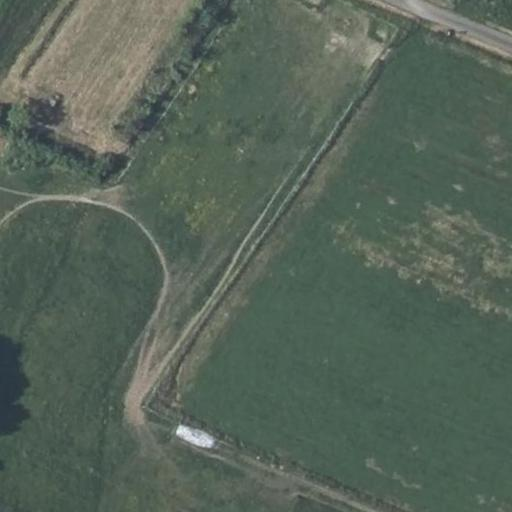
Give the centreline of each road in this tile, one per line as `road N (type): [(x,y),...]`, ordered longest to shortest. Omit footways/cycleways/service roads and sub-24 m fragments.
road 1 (track): [(430,12),(172,411)]
road 2 (unclassified): [(399,0),(511,47)]
